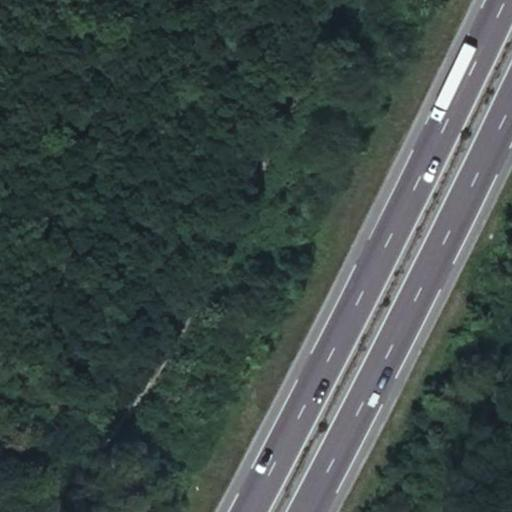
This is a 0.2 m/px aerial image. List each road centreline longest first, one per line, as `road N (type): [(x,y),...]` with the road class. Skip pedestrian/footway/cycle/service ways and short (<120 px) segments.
road 1 (track): [(338,0),(215,263),(113,426),(70,511)]
road 2 (trunk): [(503,0),(248,511)]
road 3 (trunk): [(305,511),(511,89)]
road 4 (track): [(449,511),(480,427),(511,376)]
